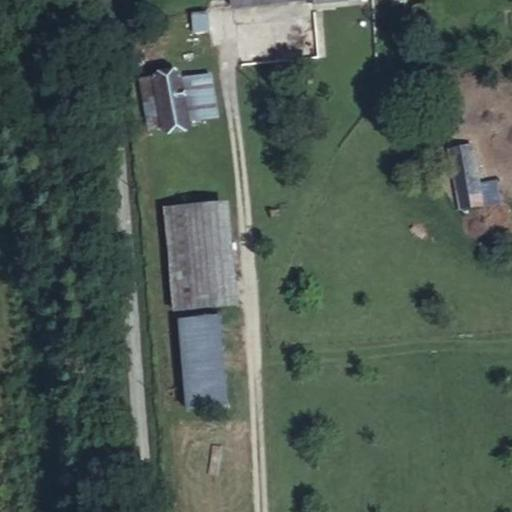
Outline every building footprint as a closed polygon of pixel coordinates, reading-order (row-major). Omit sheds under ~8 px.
[(209,32),(208,14),(192,15),(194,32),(209,32)] [(415,87),(440,82),(438,68),(412,73),(415,87)] [(181,81),(188,123),(218,118),(210,76),(181,81)] [(162,127),(188,123),(181,81),(155,85),(162,127)] [(443,98),(440,82),(415,87),(417,103),(443,98)] [(149,130),(162,127),(155,85),(142,87),(149,130)] [(482,206),(471,147),(450,150),(461,210),(482,206)] [(177,311),(221,307),(211,206),(167,210),(177,311)] [(221,316),(182,320),(190,410),(230,406),(221,316)]
